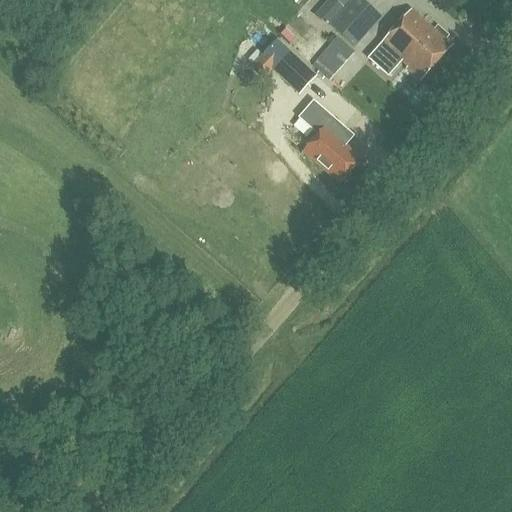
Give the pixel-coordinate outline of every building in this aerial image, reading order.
[(332,0),(317,17),(327,27),(350,1),(349,0),(332,0)] [(356,49),(383,19),(361,0),(358,0),(333,28),(356,49)] [(383,44),(405,63),(435,31),(413,11),(383,44)] [(450,36),(439,26),(405,63),(409,67),(407,68),(421,81),(454,45),(447,39),(450,36)] [(354,53),(338,38),(312,66),(329,81),(354,53)] [(264,57),(254,67),(253,68),(265,79),(273,70),(291,87),(307,69),(277,42),(264,57)] [(341,92),(363,111),(392,77),(370,58),(341,92)] [(341,144),(350,133),(314,102),(299,119),(319,136),(304,153),(340,184),(361,161),(346,148),(341,144)]
